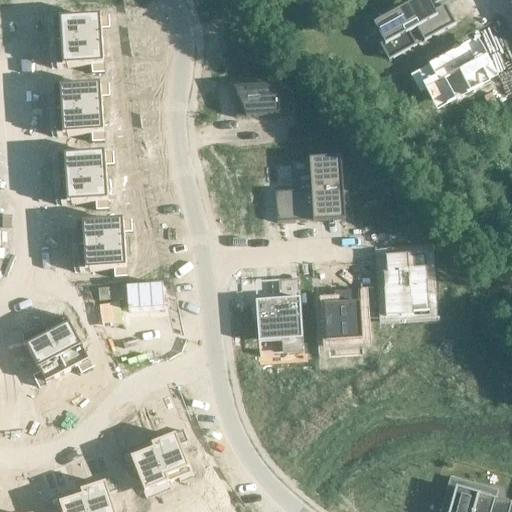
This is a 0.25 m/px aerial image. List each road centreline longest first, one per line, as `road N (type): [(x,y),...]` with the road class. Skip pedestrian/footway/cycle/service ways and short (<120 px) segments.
road 1 (unknown): [(369,252),(169,0)]
road 2 (tertiary): [(200,267),(174,162),(170,100),(180,46),(166,0)]
road 3 (residential): [(0,462),(63,453),(133,387),(213,357)]
road 4 (tertiary): [(293,511),(242,458),(213,357)]
road 5 (residential): [(200,267),(369,252)]
